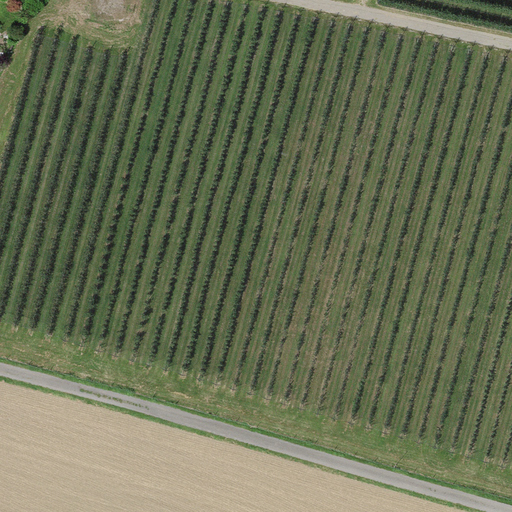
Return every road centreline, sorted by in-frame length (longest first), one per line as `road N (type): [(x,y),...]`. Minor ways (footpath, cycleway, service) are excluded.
road 1 (track): [(507,511),(0,371)]
road 2 (track): [(305,0),(511,43)]
